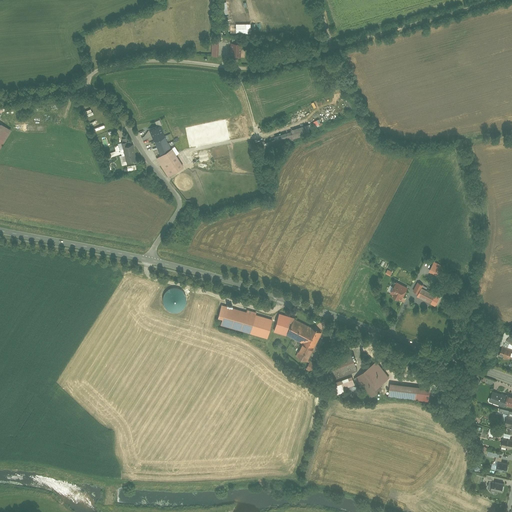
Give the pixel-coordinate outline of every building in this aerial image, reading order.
[(238,33),(248,33),(248,24),(237,24),(238,33)] [(230,43),(229,57),(239,57),(240,43),(230,43)] [(319,118),(314,120),(317,127),(323,124),(322,122),(321,122),(319,118)] [(290,130),(269,137),(272,146),(293,139),(293,138),(311,132),(308,123),(290,129),(290,130)] [(1,124),(0,124),(0,149),(12,131),(1,124)] [(160,125),(149,129),(158,154),(166,151),(163,145),(174,141),(171,134),(164,136),(160,125)] [(270,148),(268,141),(265,142),(264,140),(259,141),(262,150),(270,148)] [(125,165),(125,162),(122,146),(124,146),(124,143),(116,144),(117,150),(103,155),(105,159),(119,154),(121,165),(125,165)] [(125,162),(136,160),(133,144),(124,146),(122,146),(125,162)] [(185,145),(172,146),(171,147),(176,155),(179,154),(177,151),(185,150),(185,145)] [(172,148),(157,158),(169,177),(184,167),(172,148)] [(433,261),(428,272),(441,278),(446,267),(433,261)] [(396,282),(391,293),(394,295),(393,297),(402,302),(409,288),(396,282)] [(419,282),(414,292),(419,294),(418,297),(431,303),(435,295),(422,288),(424,285),(419,282)] [(222,319),(220,326),(266,339),(272,321),(255,316),(256,313),(247,311),(246,312),(222,305),(218,318),(222,319)] [(279,315),(274,332),(287,336),(302,344),(296,357),(307,363),(322,333),(294,320),(279,315)] [(336,330),(334,336),(340,338),(342,333),(336,330)] [(509,357),(511,349),(502,345),(499,354),(509,357)] [(326,361),(332,378),(356,368),(350,352),(326,361)] [(310,360),(306,369),(317,375),(322,366),(310,360)] [(376,361),(355,378),(372,398),(382,390),(380,387),(390,378),(376,361)] [(352,377),(333,383),(336,394),(346,391),(345,388),(355,385),(352,377)] [(390,384),(389,397),(416,400),(418,387),(390,384)] [(507,396),(493,391),(489,401),(503,405),(504,403),(507,396)] [(490,429),(489,433),(504,437),(505,433),(490,429)] [(511,439),(509,439),(504,438),(502,445),(511,447),(511,439)] [(495,463),(492,462),(491,467),(506,471),(508,463),(501,462),(495,460),(495,463)] [(503,483),(493,480),(490,491),(495,493),(496,490),(501,491),(503,483)]
